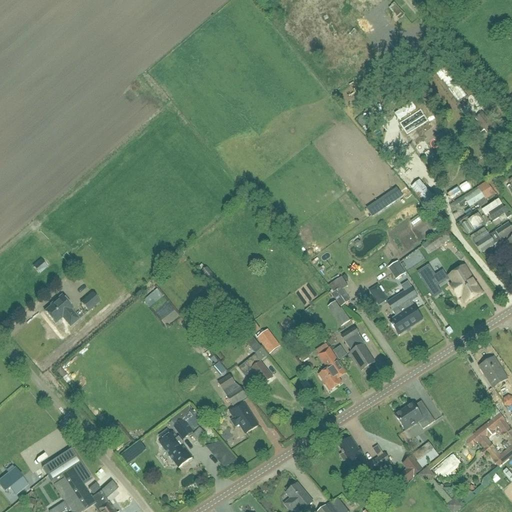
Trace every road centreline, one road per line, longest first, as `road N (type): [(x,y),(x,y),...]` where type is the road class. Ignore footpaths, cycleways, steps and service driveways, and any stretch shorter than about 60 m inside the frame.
road 1 (tertiary): [(199,511),(511,310)]
road 2 (unclassified): [(147,511),(0,338)]
